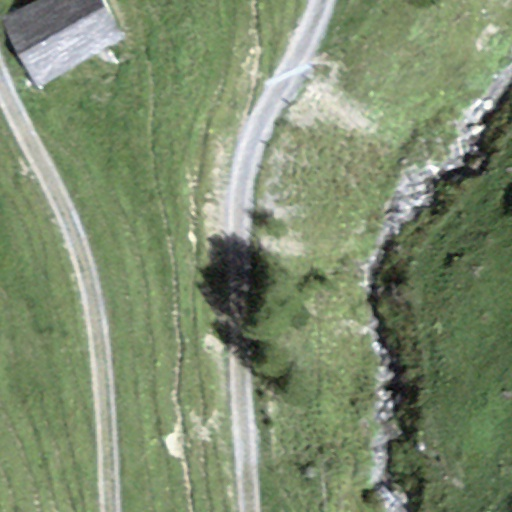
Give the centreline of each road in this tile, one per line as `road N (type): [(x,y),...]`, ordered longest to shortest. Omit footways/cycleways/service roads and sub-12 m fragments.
road 1 (track): [(324,0),(259,125),(240,187),(250,511)]
road 2 (track): [(111,511),(96,318),(67,214),(0,75)]
